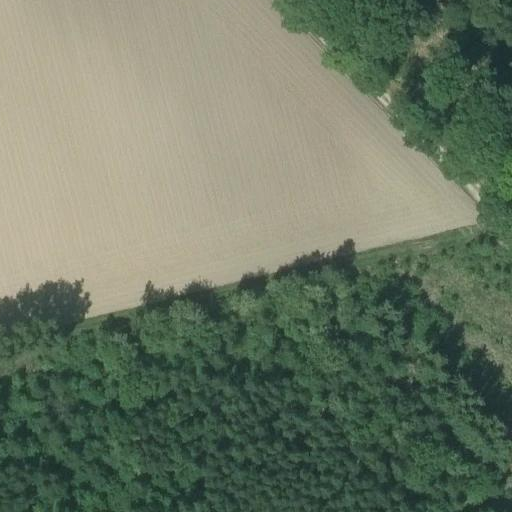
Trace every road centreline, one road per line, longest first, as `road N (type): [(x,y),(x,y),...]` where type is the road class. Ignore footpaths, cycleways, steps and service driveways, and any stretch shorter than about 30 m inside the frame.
road 1 (track): [(0,344),(497,226)]
road 2 (track): [(282,0),(511,241)]
